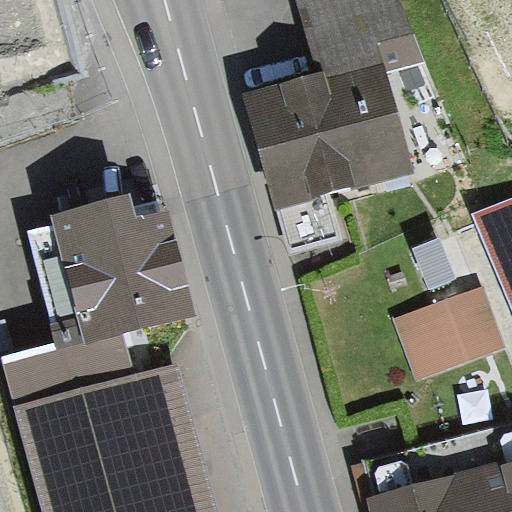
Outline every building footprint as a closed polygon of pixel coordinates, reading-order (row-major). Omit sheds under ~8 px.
[(58,0),(0,0),(0,53),(68,35),(58,0)] [(316,98),(348,208),(470,172),(437,62),(316,98)] [(159,208),(41,242),(75,361),(193,328),(159,208)] [(421,375),(494,352),(473,286),(400,310),(421,375)] [(216,511),(177,375),(14,421),(39,511),(216,511)] [(511,511),(511,478),(393,511),(511,511)]
